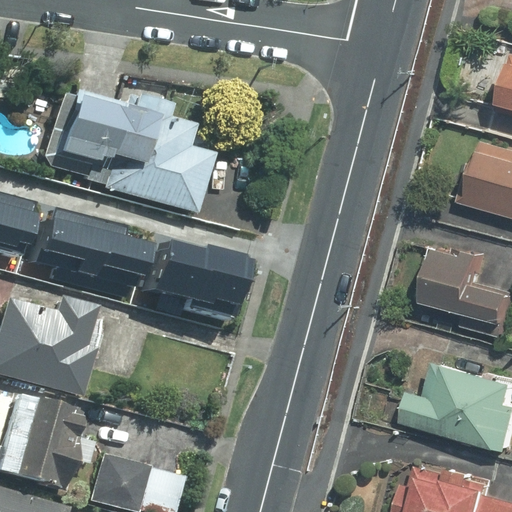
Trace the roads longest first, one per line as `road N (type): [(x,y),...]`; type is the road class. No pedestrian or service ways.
road 1 (tertiary): [(262,511),(383,44)]
road 2 (residential): [(112,0),(383,44)]
